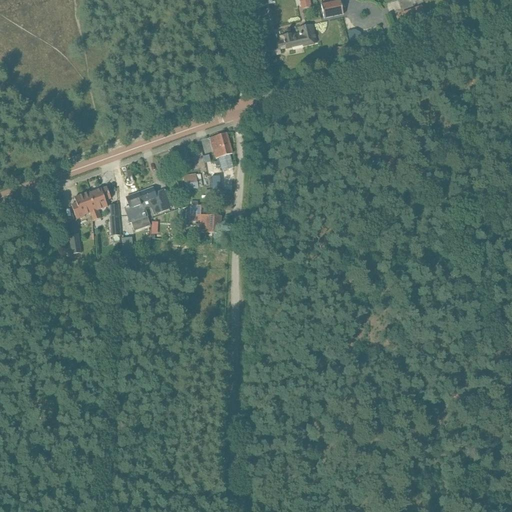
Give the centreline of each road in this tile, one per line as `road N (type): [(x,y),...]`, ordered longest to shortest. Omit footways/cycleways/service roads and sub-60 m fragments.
road 1 (unclassified): [(240,511),(235,248),(242,112)]
road 2 (residential): [(242,112),(511,14)]
road 3 (residential): [(0,198),(242,112)]
